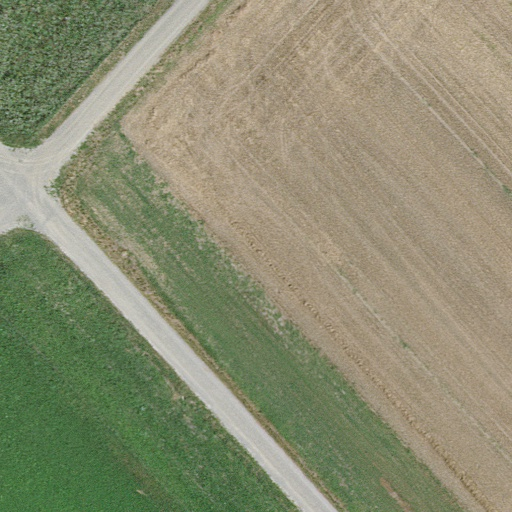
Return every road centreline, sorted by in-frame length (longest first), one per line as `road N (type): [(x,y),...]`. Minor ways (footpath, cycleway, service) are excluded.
road 1 (track): [(0,163),(319,511)]
road 2 (track): [(183,0),(0,213)]
